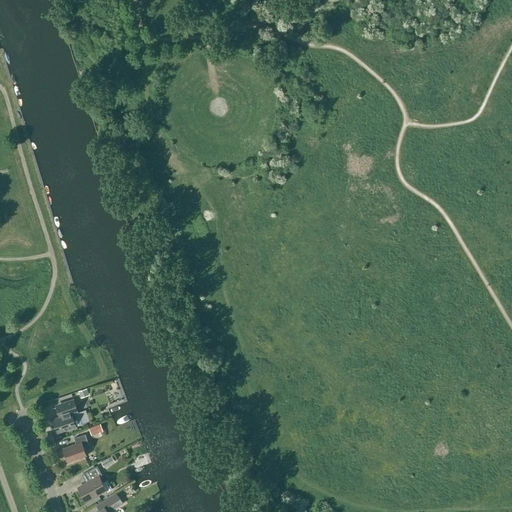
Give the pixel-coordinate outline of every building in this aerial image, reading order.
[(81,398),(89,395),(86,388),(78,391),(81,398)] [(60,417),(53,419),(57,433),(82,425),(73,399),(62,403),(56,405),(60,417)] [(91,436),(103,432),(100,424),(88,428),(91,436)] [(68,462),(86,456),(83,447),(89,445),(85,434),(74,438),(76,444),(63,449),(68,462)] [(104,468),(115,462),(111,456),(100,462),(104,468)] [(86,483),(78,488),(85,502),(106,490),(107,492),(112,489),(107,481),(103,483),(99,477),(102,475),(97,466),(85,473),(81,475),(86,483)] [(109,511),(123,503),(116,492),(96,506),(99,511),(96,511),(109,511)]
